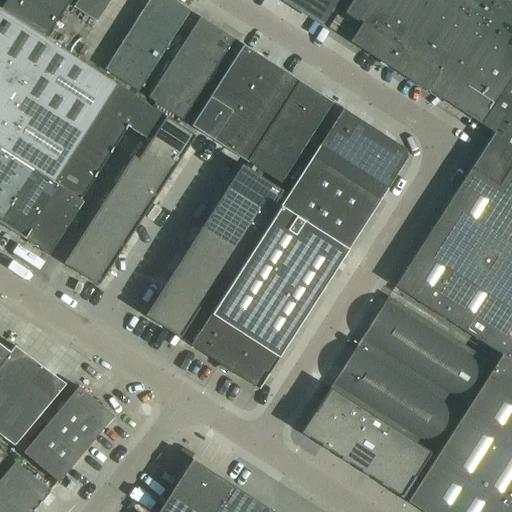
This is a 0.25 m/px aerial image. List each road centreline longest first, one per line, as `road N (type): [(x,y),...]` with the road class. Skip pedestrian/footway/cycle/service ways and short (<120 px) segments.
road 1 (unclassified): [(263,444),(443,164),(446,143),(435,128),(235,0)]
road 2 (unclassified): [(189,400),(0,276)]
road 3 (unclassified): [(97,511),(189,400)]
road 4 (unclassified): [(363,511),(263,444)]
